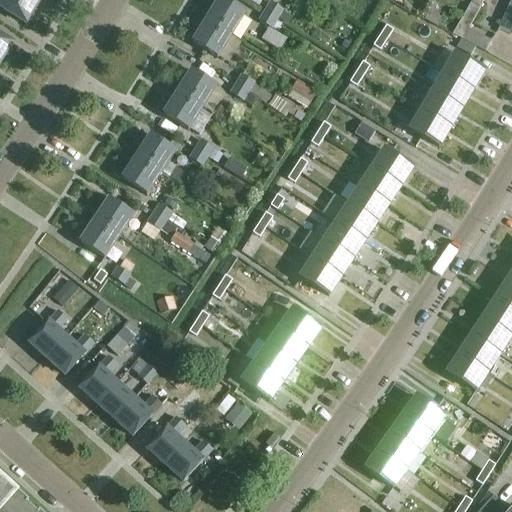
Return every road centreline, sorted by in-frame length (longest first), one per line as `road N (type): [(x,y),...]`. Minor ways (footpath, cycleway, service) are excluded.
road 1 (tertiary): [(275,511),(511,162)]
road 2 (residential): [(114,0),(0,176)]
